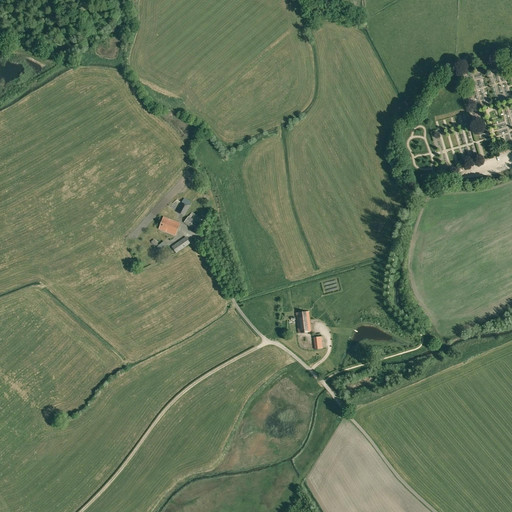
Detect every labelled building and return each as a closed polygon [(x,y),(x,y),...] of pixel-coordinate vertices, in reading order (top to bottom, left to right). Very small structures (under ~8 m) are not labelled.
[(192,203),(184,198),(177,212),(184,216),(192,203)] [(175,235),(180,223),(164,217),(159,229),(175,235)] [(188,217),(184,222),(195,230),(199,225),(188,217)] [(176,253),(190,243),(186,237),(172,247),(176,253)] [(159,251),(167,245),(164,241),(156,247),(159,251)] [(299,333),(311,332),(308,311),(296,313),(299,333)] [(313,338),(314,349),(322,348),(321,337),(313,338)]
